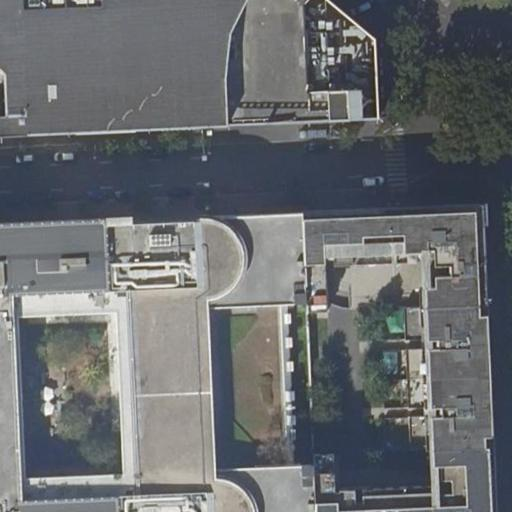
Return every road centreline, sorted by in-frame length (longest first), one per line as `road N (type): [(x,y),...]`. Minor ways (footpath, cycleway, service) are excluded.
road 1 (residential): [(0,185),(422,170)]
road 2 (residential): [(418,6),(422,170)]
